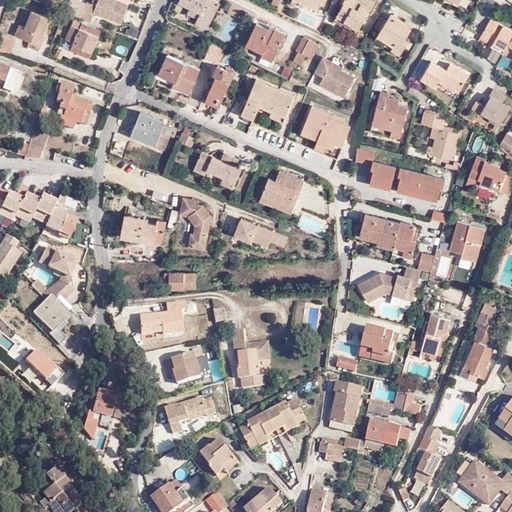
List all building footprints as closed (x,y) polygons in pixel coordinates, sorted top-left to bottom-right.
[(85,0),(84,0),(79,15),(89,19),(92,10),(120,20),(126,3),(119,0),(95,0),(94,3),(85,0)] [(183,0),(192,4),(203,9),(199,16),(211,22),(221,2),(221,0),(183,0)] [(372,0),(341,0),(342,0),(344,2),(334,16),(356,28),(372,0)] [(510,10),(511,7),(511,0),(500,0),(499,3),(510,10)] [(243,7),(233,2),(231,7),(229,11),(239,16),(239,15),(243,7)] [(203,9),(192,4),(189,11),(199,16),(203,9)] [(15,34),(28,39),(40,43),(44,33),(43,32),(48,16),(30,10),(25,25),(18,24),(15,34)] [(393,43),(401,49),(408,38),(404,35),(411,26),(404,21),(405,20),(389,11),(384,20),(379,18),(373,28),(377,31),(394,39),(393,43)] [(211,22),(199,16),(197,20),(209,26),(211,22)] [(511,28),(492,16),(480,34),(494,43),(511,54),(511,28)] [(289,30),(273,21),(270,26),(259,20),(249,41),(265,49),(263,52),(274,58),(289,30)] [(66,40),(74,43),(93,51),(101,29),(82,22),(79,28),(72,25),(66,40)] [(375,34),(393,43),(394,39),(377,31),(375,34)] [(302,48),(309,52),(314,54),(321,41),(306,32),(298,45),(302,48)] [(0,33),(0,34),(0,50),(9,52),(13,38),(0,33)] [(228,46),(214,38),(207,53),(220,59),(228,46)] [(40,43),(28,39),(26,46),(37,51),(40,43)] [(93,51),(74,43),(71,50),(91,57),(93,51)] [(399,52),(401,49),(393,43),(390,47),(399,52)] [(492,46),(511,58),(511,54),(494,43),(492,46)] [(63,55),(66,47),(58,44),(56,53),(63,55)] [(304,62),(309,52),(302,48),(296,58),(304,62)] [(193,90),(203,66),(169,51),(160,70),(179,79),(178,84),(193,90)] [(445,64),(450,58),(442,53),(437,59),(445,64)] [(344,67),(323,57),(315,71),(324,76),(320,83),(345,96),(355,77),(342,69),(344,67)] [(442,79),(459,89),(469,72),(451,62),(448,67),(433,59),(422,77),(438,86),(442,79)] [(214,82),(209,93),(223,99),(236,70),(220,62),(212,80),(214,82)] [(0,78),(4,80),(9,67),(0,63),(0,78)] [(1,89),(9,92),(17,70),(9,67),(4,80),(1,89)] [(374,87),(381,88),(383,75),(375,75),(374,87)] [(258,77),(249,98),(244,110),(256,115),(262,102),(275,107),(289,113),(297,92),(258,77)] [(455,96),(459,89),(442,79),(438,86),(455,96)] [(75,118),(79,119),(82,110),(88,111),(91,101),(69,93),(72,86),(60,82),(55,97),(59,99),(58,104),(64,106),(61,112),(58,111),(55,120),(71,126),(75,118)] [(498,119),(504,92),(493,85),(488,99),(485,104),(482,102),(477,99),(473,107),(481,113),(484,110),(492,116),(498,119)] [(372,123),(392,127),(403,130),(409,105),(399,102),(388,99),(389,94),(390,91),(381,88),(372,123)] [(223,99),(209,93),(206,99),(220,105),(223,99)] [(400,97),(389,94),(388,99),(399,102),(400,97)] [(240,108),(244,110),(249,98),(245,96),(240,108)] [(332,136),(339,139),(346,141),(354,122),(336,114),(330,112),(331,108),(315,102),(306,123),(314,126),(312,132),(320,136),(319,139),(329,142),(332,136)] [(134,131),(158,140),(163,129),(168,117),(144,107),(134,131)] [(286,119),(289,113),(275,107),(272,114),(286,119)] [(440,126),(437,136),(433,150),(454,157),(461,130),(444,125),(447,117),(437,114),(438,110),(426,107),(423,120),(435,125),(440,126)] [(82,110),(79,119),(85,121),(88,111),(82,110)] [(304,129),(312,132),(314,126),(306,123),(304,129)] [(431,134),(437,136),(440,126),(435,125),(431,134)] [(403,130),(392,127),(392,134),(400,136),(403,130)] [(163,129),(158,140),(163,143),(168,131),(163,129)] [(196,134),(184,129),(180,138),(192,142),(196,134)] [(511,134),(508,133),(501,146),(511,153),(511,151),(511,134)] [(337,144),(339,139),(332,136),(329,142),(337,144)] [(17,144),(13,154),(23,157),(26,147),(17,144)] [(378,156),(380,148),(362,144),(361,156),(376,161),(375,166),(378,166),(375,181),(382,183),(384,178),(396,181),(399,171),(405,174),(401,187),(409,189),(410,185),(423,188),(434,192),(433,196),(441,198),(445,184),(447,185),(449,177),(378,156)] [(23,157),(30,159),(35,161),(39,150),(26,145),(26,147),(23,157)] [(243,165),(237,162),(222,156),(203,148),(198,159),(205,161),(204,163),(209,165),(225,172),(222,179),(234,184),(243,165)] [(222,156),(237,162),(240,155),(225,148),(222,156)] [(499,159),(490,156),(478,152),(470,173),(484,177),(484,180),(508,187),(511,175),(511,168),(498,163),(499,159)] [(207,170),(209,165),(204,163),(205,161),(198,159),(195,165),(207,170)] [(277,193),(297,201),(301,193),(297,192),(300,185),(303,187),(307,176),(283,167),(278,175),(271,173),(263,195),(274,200),(277,193)] [(484,180),(484,177),(470,173),(467,181),(482,185),(484,180)] [(54,210),(57,202),(42,195),(39,200),(25,194),(22,199),(8,192),(1,207),(15,213),(18,209),(32,216),(35,210),(50,218),(54,210)] [(205,245),(211,212),(203,201),(195,199),(195,196),(184,193),(180,210),(189,212),(196,222),(194,230),(192,230),(189,243),(205,245)] [(294,208),(297,201),(277,193),(274,200),(294,208)] [(76,201),(60,195),(57,202),(74,208),(76,201)] [(470,203),(459,199),(456,207),(469,211),(470,203)] [(74,208),(57,202),(54,210),(70,217),(74,208)] [(15,213),(1,207),(0,208),(0,214),(12,220),(15,215),(15,213)] [(29,222),(32,216),(18,209),(15,213),(15,215),(29,222)] [(436,216),(449,220),(451,212),(439,209),(436,216)] [(32,216),(48,224),(50,218),(35,210),(32,216)] [(70,235),(76,220),(70,217),(54,210),(50,218),(48,224),(70,235)] [(362,232),(381,237),(397,241),(396,246),(406,248),(404,252),(414,255),(419,239),(413,237),(414,232),(417,222),(403,218),(402,220),(369,211),(367,217),(362,217),(361,223),(365,224),(362,232)] [(288,234),(241,215),(235,231),(251,238),(252,236),(268,242),(271,237),(284,242),(288,234)] [(301,215),(298,226),(320,231),(323,221),(301,215)] [(122,234),(170,244),(173,229),(165,227),(167,219),(158,216),(156,222),(125,216),(122,234)] [(486,226),(459,218),(451,247),(460,250),(459,255),(477,260),(486,226)] [(18,243),(5,237),(0,245),(0,275),(5,279),(20,254),(13,249),(18,243)] [(397,241),(381,237),(380,242),(396,246),(397,241)] [(508,241),(503,239),(499,248),(507,251),(511,242),(508,241)] [(63,281),(71,284),(75,276),(72,275),(79,260),(48,246),(42,262),(67,272),(63,281)] [(425,267),(435,269),(439,254),(425,250),(421,266),(425,267)] [(446,275),(451,258),(442,256),(438,272),(446,275)] [(417,297),(425,267),(421,266),(411,263),(409,272),(403,271),(402,274),(386,269),(363,280),(373,297),(389,289),(417,297)] [(197,285),(196,268),(170,268),(169,286),(197,285)] [(153,286),(155,279),(149,278),(147,285),(153,286)] [(60,283),(74,293),(78,290),(71,284),(63,281),(60,283)] [(65,301),(74,293),(60,283),(49,293),(58,300),(61,297),(65,301)] [(66,313),(70,310),(58,300),(49,293),(47,295),(50,298),(66,313)] [(392,294),(391,301),(408,304),(409,297),(392,294)] [(70,317),(66,313),(50,298),(35,311),(45,321),(48,318),(51,321),(50,323),(56,328),(58,328),(70,317)] [(186,299),(168,301),(169,311),(142,313),(143,331),(164,329),(164,332),(184,330),(182,309),(187,309),(186,299)] [(478,336),(477,339),(495,348),(496,345),(495,344),(502,332),(496,329),(498,325),(490,321),(493,315),(497,304),(485,300),(481,311),(477,322),(481,323),(475,334),(478,336)] [(217,307),(219,320),(230,318),(228,305),(217,307)] [(444,326),(450,328),(453,312),(434,307),(431,316),(427,315),(423,325),(429,326),(423,344),(437,348),(444,326)] [(49,336),(52,333),(56,328),(50,323),(51,321),(48,318),(45,321),(35,311),(34,310),(29,315),(49,336)] [(378,334),(381,324),(371,322),(367,332),(378,334)] [(398,328),(381,324),(378,334),(367,332),(364,343),(375,346),(373,354),(393,360),(397,349),(392,348),(398,328)] [(249,342),(248,327),(236,329),(240,358),(245,358),(245,365),(242,366),(243,377),(246,376),(247,385),(266,382),(266,384),(269,383),(267,373),(262,374),(260,356),(274,355),(272,340),(249,342)] [(68,338),(58,328),(56,328),(52,333),(62,344),(68,338)] [(487,361),(495,348),(477,339),(466,359),(474,363),(473,367),(481,372),(485,374),(491,363),(487,361)] [(200,349),(176,355),(180,365),(176,367),(177,372),(181,379),(204,373),(200,358),(202,357),(200,349)] [(27,362),(52,388),(59,381),(52,373),(56,370),(37,351),(27,362)] [(343,353),(340,365),(359,369),(362,358),(343,353)] [(180,365),(176,355),(168,358),(173,373),(177,372),(176,367),(180,365)] [(474,363),(466,359),(461,368),(478,377),(481,372),(473,367),(474,363)] [(49,391),(52,388),(27,362),(22,366),(49,391)] [(52,373),(59,381),(66,374),(60,367),(56,370),(52,373)] [(341,382),(338,392),(340,392),(334,419),(357,424),(365,387),(341,382)] [(99,389),(98,395),(117,398),(118,392),(99,389)] [(291,418),(294,424),(308,417),(307,414),(314,410),(305,391),(297,396),(295,393),(277,403),(285,422),(291,418)] [(399,391),(396,403),(395,408),(412,412),(420,413),(423,405),(413,402),(416,393),(410,391),(408,394),(399,391)] [(117,398),(98,395),(94,410),(113,414),(117,398)] [(198,411),(200,410),(206,408),(208,414),(218,411),(213,395),(205,397),(204,395),(185,400),(186,403),(180,405),(178,402),(166,406),(173,430),(182,428),(180,419),(188,417),(186,411),(197,408),(198,411)] [(372,403),(386,406),(395,408),(396,403),(373,398),(372,403)] [(270,437),(282,431),(279,426),(285,422),(277,403),(258,414),(259,416),(249,421),(256,434),(265,430),(267,434),(270,437)] [(372,403),(370,409),(384,413),(386,406),(372,403)] [(511,403),(498,422),(511,432),(511,403)] [(201,413),(200,410),(198,411),(197,408),(186,411),(188,417),(201,413)] [(285,422),(287,428),(294,424),(291,418),(285,422)] [(375,419),(375,421),(371,440),(391,444),(389,452),(402,454),(405,438),(413,440),(415,430),(408,428),(408,425),(382,420),(375,419)] [(282,431),(287,428),(285,422),(279,426),(282,431)] [(428,427),(424,435),(436,441),(441,433),(428,427)] [(259,439),(267,434),(265,430),(256,434),(259,439)] [(426,452),(416,470),(417,471),(414,477),(428,484),(431,478),(440,460),(433,455),(439,443),(436,441),(424,435),(418,448),(426,452)] [(214,468),(240,455),(224,436),(203,453),(212,465),(213,467),(214,468)] [(361,449),(363,439),(349,436),(348,441),(325,436),(324,442),(325,442),(348,446),(361,449)] [(348,446),(325,442),(323,451),(331,453),(330,458),(339,460),(339,454),(346,455),(348,446)] [(240,456),(240,455),(214,468),(218,473),(227,466),(240,456)] [(227,466),(233,471),(244,460),(240,456),(227,466)] [(49,496),(53,494),(63,507),(65,510),(78,501),(69,488),(72,486),(55,461),(43,471),(51,481),(42,488),(49,496)] [(461,477),(457,482),(487,505),(499,490),(507,496),(509,492),(511,488),(511,477),(506,473),(500,481),(473,461),(469,467),(464,462),(456,473),(461,477)] [(172,511),(191,497),(174,476),(151,495),(166,511),(172,511)] [(252,511),(270,511),(286,500),(278,491),(272,484),(247,505),(252,511)] [(282,487),(291,499),(293,498),(283,486),(282,487)] [(398,490),(404,500),(410,496),(405,486),(398,490)] [(275,511),(291,499),(282,487),(278,491),(286,500),(270,511),(275,511)] [(318,490),(314,506),(328,509),(333,490),(324,488),(324,490),(318,490)] [(335,510),(340,491),(333,490),(328,509),(335,510)] [(507,496),(499,506),(505,511),(511,511),(511,493),(509,492),(507,496)] [(365,505),(375,509),(381,497),(370,493),(365,505)] [(53,494),(49,496),(45,499),(53,511),(56,511),(63,507),(53,494)] [(463,511),(447,499),(436,511),(463,511)]
